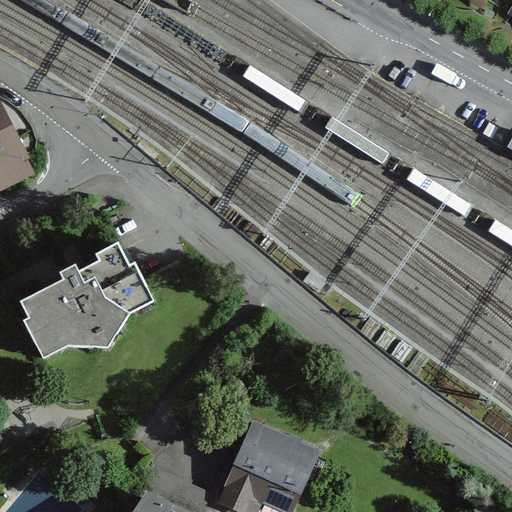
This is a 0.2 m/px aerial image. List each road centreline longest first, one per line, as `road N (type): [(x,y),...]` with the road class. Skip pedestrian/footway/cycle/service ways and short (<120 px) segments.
road 1 (residential): [(94,136),(511,463)]
road 2 (residential): [(511,83),(361,0)]
road 3 (residential): [(94,136),(76,163),(0,211)]
